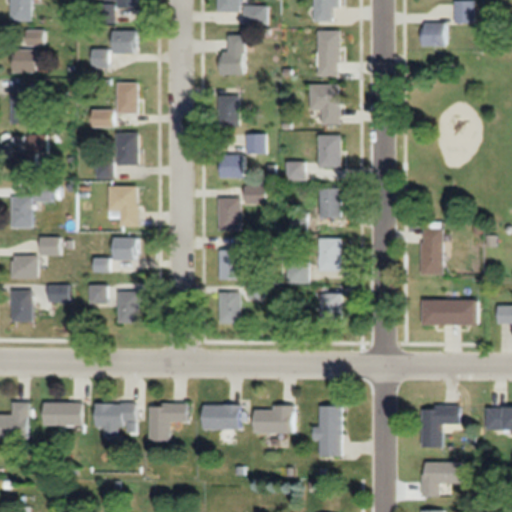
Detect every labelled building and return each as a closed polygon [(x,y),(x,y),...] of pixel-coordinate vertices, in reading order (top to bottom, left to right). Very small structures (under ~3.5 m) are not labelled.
[(33,0),(13,0),(13,19),(34,19),(33,0)] [(220,0),(220,11),(242,11),(242,0),(220,0)] [(316,0),(317,19),(342,19),(341,0),(316,0)] [(477,0),(456,0),(457,22),(477,22),(477,0)] [(270,4),(246,4),(246,24),(270,24),(270,4)] [(424,45),(449,45),(449,21),(424,21),(424,45)] [(320,75),(343,75),(343,29),(320,29),(320,75)] [(46,45),(46,30),(29,30),(29,45),(46,45)] [(139,52),(139,30),(115,30),(115,52),(139,52)] [(222,73),(247,73),(247,34),(231,34),(231,52),(222,52),(222,73)] [(14,71),(38,71),(38,49),(14,49),(14,71)] [(13,123),(35,123),(35,82),(13,82),(13,123)] [(141,82),(120,82),(120,112),(141,112),(141,82)] [(313,83),(313,109),(324,109),(324,123),(343,123),(343,83),(313,83)] [(243,126),(243,94),(222,94),(222,126),(243,126)] [(95,126),(117,126),(117,109),(95,109),(95,126)] [(142,131),(118,131),(118,164),(142,164),(142,131)] [(269,152),(269,132),(249,132),(249,152),(269,152)] [(343,167),(344,134),(321,133),(321,166),(343,167)] [(31,152),(16,152),(16,174),(39,174),(39,155),(49,155),(49,134),(31,134),(31,152)] [(247,177),(247,153),(222,153),(222,177),(247,177)] [(307,180),(307,161),(290,161),(290,180),(307,180)] [(98,163),(98,177),(116,177),(116,163),(98,163)] [(140,225),(140,184),(112,184),(112,216),(122,216),(122,225),(140,225)] [(270,184),(247,184),(247,202),(270,202),(270,184)] [(322,216),(344,216),(344,187),(322,187),(322,216)] [(14,226),(35,226),(35,195),(14,195),(14,226)] [(244,230),(244,197),(221,197),(221,230),(244,230)] [(424,274),(447,274),(447,226),(424,226),(424,274)] [(63,254),(63,236),(42,236),(42,254),(63,254)] [(116,259),(140,259),(140,236),(116,236),(116,259)] [(322,270),(345,270),(345,237),(322,237),(322,270)] [(243,249),(222,249),(221,278),(243,278),(243,249)] [(41,254),(14,254),(14,277),(41,277),(41,254)] [(97,257),(97,271),(112,271),(112,257),(97,257)] [(73,284),(51,284),(51,302),(73,302),(73,284)] [(110,284),(92,284),(92,302),(110,302),(110,284)] [(14,321),(35,321),(35,290),(14,290),(14,321)] [(142,290),(120,290),(120,322),(142,322),(142,290)] [(222,291),(222,323),(244,323),(244,291),(222,291)] [(345,292),(323,292),(323,321),(345,321),(345,292)] [(481,298),(425,298),(425,325),(481,325),(481,298)] [(500,324),(511,323),(511,304),(500,305),(500,324)] [(0,438),(32,438),(32,401),(13,401),(13,413),(0,412),(0,438)] [(85,402),(46,402),(46,426),(85,426),(85,402)] [(139,402),(98,402),(98,426),(139,426),(139,402)] [(191,402),(151,402),(151,440),(175,440),(175,421),(191,421),(191,402)] [(205,428),(249,428),(249,403),(205,403),(205,428)] [(424,404),(424,446),(446,446),(446,425),(464,424),(463,404),(424,404)] [(298,432),(298,405),(257,405),(257,432),(298,432)] [(345,405),(321,405),(321,425),(318,425),(318,455),(345,455),(345,405)] [(511,406),(490,406),(489,429),(511,429),(511,406)] [(466,482),(466,461),(425,461),(425,495),(445,495),(445,482),(466,482)]
